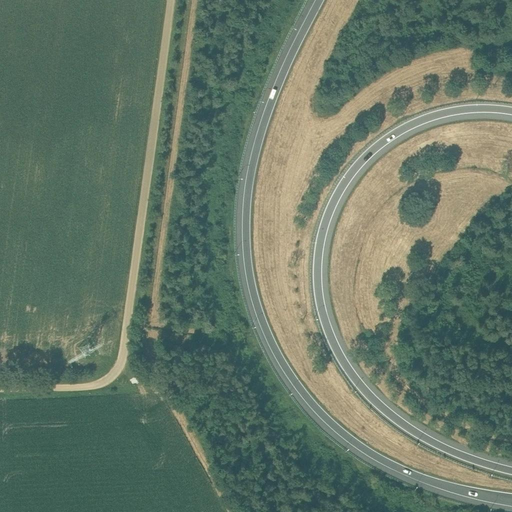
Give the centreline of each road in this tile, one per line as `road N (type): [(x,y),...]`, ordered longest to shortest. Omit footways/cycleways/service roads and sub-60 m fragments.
road 1 (motorway): [(319,0),(252,157),(245,235),(259,310),(301,389),(371,454),(415,476),(511,501)]
road 2 (motorway): [(511,471),(443,447),(369,392),(337,348),(319,273),(331,211),(375,148),(455,110),(511,110)]
road 3 (unclassified): [(0,388),(100,385),(120,369),(175,0)]
